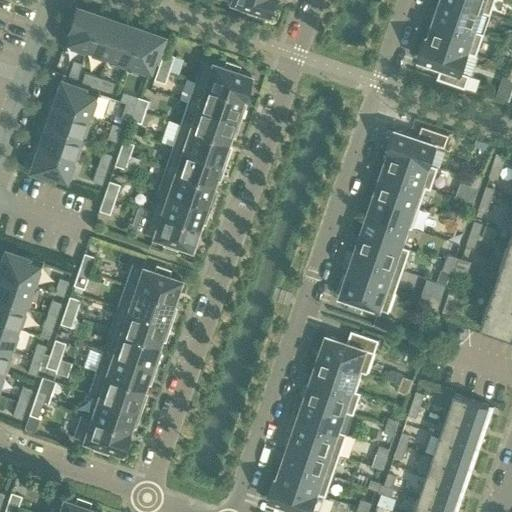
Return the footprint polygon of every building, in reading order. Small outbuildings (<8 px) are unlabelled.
[(228,0),(232,1),(232,2),(233,2),(244,6),(243,10),(256,14),(257,10),(258,10),(269,14),(270,15),(271,14),(270,13),(271,13),(271,12),(274,0),(228,0)] [(440,0),(437,8),(434,17),(483,34),(483,33),(489,14),(490,13),(450,0),(440,0)] [(450,0),(490,13),(494,0),(450,0)] [(63,45),(85,52),(85,51),(98,15),(95,14),(94,14),(75,7),(69,25),(66,24),(60,43),(62,44),(63,45)] [(85,52),(106,59),(106,58),(118,22),(101,16),(100,16),(98,15),(85,51),(85,52)] [(426,37),(476,54),(483,34),(434,17),(427,37),(426,37)] [(106,59),(126,66),(126,65),(139,29),(136,28),(135,28),(118,22),(106,58),(106,59)] [(126,65),(126,66),(148,73),(151,74),(157,56),(155,55),(161,37),(151,33),(142,30),(141,30),(139,29),(126,65)] [(476,54),(426,37),(423,46),(421,46),(417,56),(419,57),(419,59),(441,66),(437,78),(464,87),(469,75),(460,71),(466,52),(475,55),(476,54)] [(162,52),(158,66),(169,69),(173,56),(162,52)] [(202,58),(194,81),(242,97),(243,96),(242,96),(248,77),(249,77),(249,76),(249,75),(250,74),(249,74),(248,74),(237,70),(238,66),(225,62),(224,66),(212,62),(213,61),(211,61),(211,62),(202,58)] [(81,63),(73,60),(67,76),(76,79),(81,63)] [(169,69),(158,66),(153,79),(164,83),(169,69)] [(81,81),(96,86),(99,77),(84,72),(81,81)] [(99,77),(96,86),(110,91),(114,82),(99,77)] [(48,101),(48,102),(89,116),(90,116),(97,93),(98,91),(79,84),(78,87),(62,81),(61,81),(60,81),(57,92),(54,100),(53,103),(49,101),(48,101)] [(194,81),(187,102),(239,120),(240,117),(243,108),(238,106),(240,101),(241,99),(242,99),(242,97),(194,81)] [(125,103),(124,105),(133,108),(137,97),(122,92),(119,101),(125,103)] [(137,97),(133,108),(144,112),(148,100),(137,97)] [(41,122),(40,123),(82,137),(90,116),(89,116),(48,102),(47,104),(47,107),(47,109),(47,111),(47,113),(48,115),(49,116),(47,122),(46,122),(46,124),(42,123),(41,123),(41,122)] [(187,102),(179,124),(227,140),(228,139),(227,139),(228,136),(230,131),(234,133),(238,124),(239,120),(187,102)] [(129,120),(133,108),(124,105),(120,117),(123,118),(129,120)] [(133,108),(129,120),(140,123),(144,112),(133,108)] [(39,144),(38,146),(74,159),(75,159),(82,137),(40,123),(40,124),(41,124),(40,126),(39,128),(39,130),(39,132),(40,134),(41,136),(41,137),(39,144)] [(106,138),(115,141),(120,126),(111,123),(106,138)] [(179,124),(172,146),(224,163),(225,160),(228,151),(224,149),(225,145),(226,142),(227,142),(227,141),(227,140),(179,124)] [(390,141),(387,151),(437,167),(428,164),(435,143),(395,129),(394,131),(392,130),(388,141),(390,141)] [(122,140),(118,152),(129,156),(133,144),(122,140)] [(74,159),(38,146),(37,149),(37,150),(34,158),(30,169),(49,175),(48,178),(67,184),(75,159),(74,159)] [(172,146),(165,167),(212,183),(213,183),(213,182),(214,179),(215,174),(220,176),(223,167),(224,163),(172,146)] [(388,152),(382,171),(430,188),(437,167),(387,151),(388,152)] [(102,152),(97,166),(106,169),(111,155),(102,152)] [(129,156),(118,152),(113,165),(124,169),(129,156)] [(497,153),(493,164),(501,166),(505,156),(497,153)] [(501,166),(493,164),(490,174),(498,177),(501,166)] [(106,169),(97,166),(92,181),(101,184),(106,169)] [(165,167),(157,189),(209,206),(211,203),(214,194),(209,192),(211,188),(212,185),(213,184),(212,184),(212,183),(165,167)] [(382,171),(375,192),(418,207),(425,187),(430,189),(430,188),(382,171)] [(472,171),(470,179),(480,182),(483,175),(472,171)] [(480,182),(470,179),(467,186),(478,190),(480,182)] [(108,181),(103,195),(114,199),(119,184),(108,181)] [(485,186),(482,197),(490,200),(494,189),(485,186)] [(157,189),(150,210),(197,226),(198,226),(198,225),(199,222),(201,217),(205,219),(208,210),(209,206),(157,189)] [(375,192),(368,212),(411,227),(418,207),(375,192)] [(114,199),(103,195),(98,210),(109,214),(114,199)] [(490,200),(482,197),(478,207),(486,210),(490,200)] [(197,226),(150,210),(142,233),(152,236),(153,237),(153,236),(164,240),(163,244),(176,249),(177,245),(187,248),(189,249),(190,250),(190,248),(191,248),(191,247),(197,228),(198,227),(197,227),(197,226)] [(368,212),(361,233),(409,250),(409,249),(400,245),(407,226),(411,228),(411,227),(368,212)] [(458,212),(456,220),(466,223),(469,216),(458,212)] [(466,223),(456,220),(453,227),(464,231),(466,223)] [(473,221),(470,232),(478,235),(482,224),(473,221)] [(511,231),(480,324),(511,335),(511,231)] [(478,235),(470,232),(466,243),(474,245),(478,235)] [(361,233),(354,253),(402,270),(409,250),(361,233)] [(0,274),(33,286),(34,286),(42,261),(24,254),(23,257),(5,251),(1,262),(0,264),(0,274)] [(83,253),(78,269),(89,272),(94,257),(83,253)] [(354,253),(347,274),(395,290),(402,270),(354,253)] [(447,254),(444,261),(455,265),(458,257),(455,256),(447,254)] [(458,258),(456,266),(466,269),(469,262),(461,259),(458,258)] [(455,265),(444,261),(442,269),(450,272),(452,273),(455,265)] [(132,262),(124,285),(172,301),(173,301),(173,300),(173,299),(179,281),(180,280),(179,280),(179,279),(180,279),(180,278),(179,278),(177,277),(167,274),(169,270),(156,265),(154,270),(143,266),(143,265),(142,265),(132,262)] [(466,269),(456,266),(453,273),(456,274),(464,277),(466,269)] [(89,272),(78,269),(73,285),(83,288),(89,272)] [(424,286),(426,273),(404,270),(402,283),(424,286)] [(0,298),(26,307),(34,286),(33,286),(0,274),(0,298)] [(395,290),(347,274),(344,283),(340,281),(336,292),(340,293),(339,295),(388,312),(395,290)] [(59,278),(53,293),(62,296),(68,281),(59,278)] [(124,285),(117,306),(169,324),(170,321),(174,311),(169,310),(171,305),(172,302),(172,303),(172,301),(124,285)] [(450,290),(446,301),(454,304),(458,293),(450,290)] [(430,294),(428,301),(438,305),(441,297),(430,294)] [(69,296),(64,310),(75,313),(79,300),(69,296)] [(0,322),(19,329),(26,307),(0,298),(0,322)] [(51,299),(46,314),(55,317),(60,303),(51,299)] [(438,305),(428,301),(425,309),(436,313),(438,305)] [(454,304),(446,301),(443,311),(451,314),(454,304)] [(117,306),(110,328),(157,344),(158,344),(158,343),(158,342),(159,340),(160,335),(165,336),(168,327),(169,324),(117,306)] [(75,313),(64,310),(59,323),(70,327),(75,313)] [(377,312),(373,325),(390,330),(394,318),(377,312)] [(55,317),(46,314),(41,329),(50,332),(55,317)] [(0,346),(11,350),(12,350),(19,329),(0,322),(0,346)] [(110,328),(102,349),(154,367),(156,364),(159,355),(154,353),(156,348),(157,345),(157,346),(158,344),(157,344),(110,328)] [(326,334),(319,356),(367,372),(378,339),(351,330),(347,341),(326,334)] [(54,339),(49,353),(60,356),(65,343),(54,339)] [(36,343),(31,357),(40,360),(44,351),(45,346),(36,343)] [(0,370),(4,372),(12,350),(11,350),(0,346),(0,370)] [(102,349),(95,371),(143,387),(144,386),(143,386),(144,383),(146,378),(150,380),(153,370),(154,367),(102,349)] [(60,356),(49,353),(45,366),(55,370),(60,356)] [(319,356),(312,376),(360,393),(360,392),(356,391),(362,372),(367,373),(367,372),(319,356)] [(40,360),(31,357),(26,372),(35,375),(40,360)] [(95,371),(88,393),(140,410),(141,407),(144,398),(139,396),(141,391),(142,389),(143,387),(142,387),(143,387),(95,371)] [(305,384),(301,395),(353,413),(360,393),(312,376),(308,385),(305,384)] [(400,383),(399,384),(410,387),(413,380),(402,376),(400,383)] [(410,387),(399,384),(397,391),(408,395),(410,387)] [(22,386),(17,400),(26,404),(31,389),(22,386)] [(38,387),(33,401),(44,404),(48,391),(38,387)] [(415,392),(412,402),(420,405),(424,395),(415,392)] [(81,413),(80,414),(128,430),(129,429),(128,429),(129,426),(131,421),(135,423),(139,414),(140,410),(88,393),(87,393),(97,397),(90,416),(81,413)] [(453,393),(446,414),(486,428),(486,427),(493,408),(493,406),(453,393)] [(304,397),(298,417),(346,434),(353,413),(301,395),(301,396),(304,397)] [(26,404),(17,400),(12,415),(21,418),(26,404)] [(44,404),(33,401),(28,414),(39,418),(44,404)] [(420,405),(412,402),(408,413),(416,416),(420,405)] [(128,430),(80,414),(73,437),(82,440),(83,441),(83,440),(95,444),(93,448),(106,453),(108,448),(119,452),(119,453),(120,453),(121,452),(120,452),(121,451),(121,452),(121,450),(127,432),(128,432),(128,431),(128,430)] [(446,414),(439,435),(479,448),(479,447),(486,428),(446,414)] [(291,425),(287,436),(339,454),(346,434),(298,417),(294,426),(291,425)] [(388,417),(385,425),(396,428),(399,421),(388,417)] [(396,428),(385,425),(383,432),(394,436),(396,428)] [(401,433),(398,443),(406,446),(410,435),(401,433)] [(439,435),(432,455),(472,469),(472,468),(479,449),(479,448),(439,435)] [(290,438),(284,458),(332,475),(339,454),(287,436),(287,437),(290,438)] [(406,446),(398,443),(394,453),(402,456),(406,446)] [(376,452),(387,456),(389,449),(378,445),(376,452)] [(432,455),(425,476),(465,489),(465,488),(472,469),(432,455)] [(276,477),(275,478),(325,495),(332,475),(284,458),(277,478),(276,477)] [(395,478),(387,475),(383,486),(391,488),(395,478)] [(425,476),(418,496),(458,510),(458,509),(465,490),(465,489),(425,476)] [(319,511),(325,495),(275,478),(272,487),(270,486),(266,497),(269,498),(268,500),(304,511),(319,511)] [(375,489),(378,490),(380,485),(381,483),(378,482),(370,479),(367,487),(375,489)] [(380,485),(379,491),(378,493),(381,494),(388,496),(391,489),(383,486),(380,485)] [(10,492),(6,504),(17,507),(21,496),(10,492)] [(418,496),(412,511),(457,511),(458,510),(418,496)] [(100,511),(101,511),(101,510),(100,510),(89,507),(88,506),(89,502),(76,498),(75,502),(64,498),(62,497),(57,511),(100,511)] [(360,499),(358,506),(368,510),(371,503),(360,499)]
